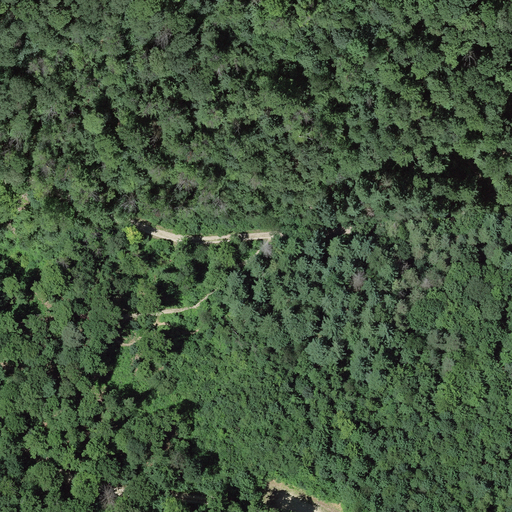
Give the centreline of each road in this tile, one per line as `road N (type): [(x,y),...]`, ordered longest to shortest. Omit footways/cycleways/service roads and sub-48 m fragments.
road 1 (track): [(0,162),(178,237),(395,225),(461,214),(511,192)]
road 2 (track): [(257,511),(99,488),(64,475),(0,410)]
